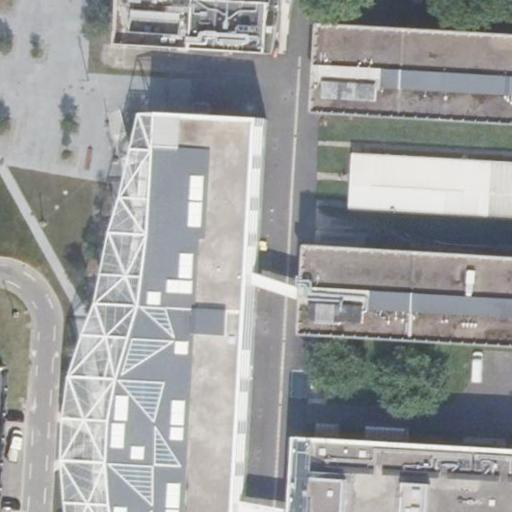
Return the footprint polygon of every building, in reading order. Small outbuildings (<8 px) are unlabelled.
[(183,0),(116,0),(114,46),(155,48),(192,50),(195,1),(183,0)] [(183,0),(195,1),(192,50),(277,57),(281,27),(281,0),(183,0)] [(511,346),(511,35),(327,23),(320,103),(511,118),(511,262),(317,249),(310,333),(511,346)] [(160,210),(166,114),(152,115),(150,115),(131,199),(119,234),(106,305),(93,336),(79,381),(73,424),(75,446),(71,465),(74,511),(120,511),(118,496),(116,468),(118,457),(118,439),(118,427),(123,405),(126,384),(134,357),(143,329),(151,299),(156,255),(160,210)] [(244,511),(266,120),(166,114),(160,210),(156,255),(151,299),(143,329),(134,357),(126,384),(123,405),(118,427),(118,439),(118,457),(116,468),(118,496),(120,511),(244,511)] [(511,164),(354,155),(351,209),(511,218),(511,164)] [(511,511),(511,450),(305,439),(300,511),(511,511)]
